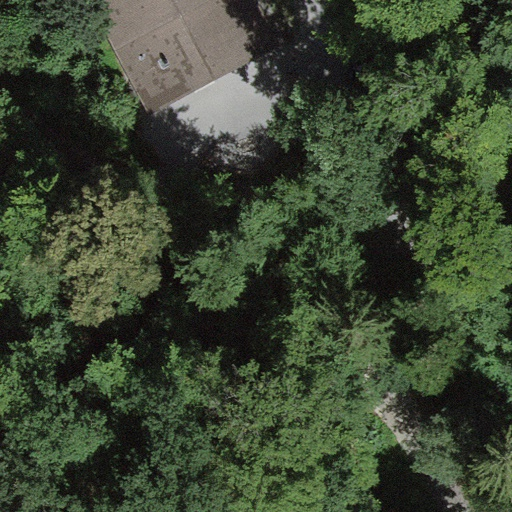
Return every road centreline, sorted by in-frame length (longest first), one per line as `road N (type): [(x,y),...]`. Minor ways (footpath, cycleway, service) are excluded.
road 1 (track): [(0,99),(303,340),(347,216)]
road 2 (track): [(466,511),(383,386),(303,340)]
road 3 (track): [(331,67),(511,49)]
road 4 (track): [(347,216),(331,67)]
